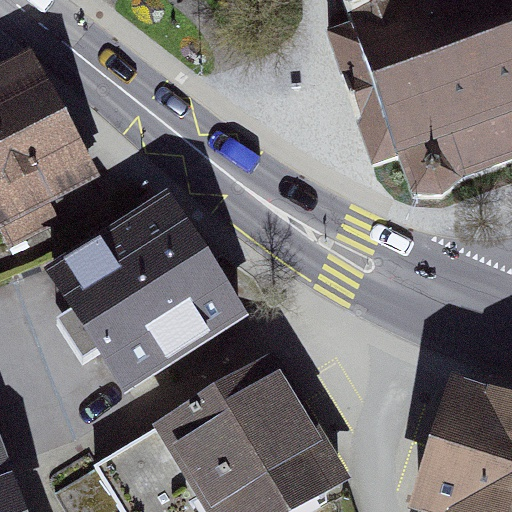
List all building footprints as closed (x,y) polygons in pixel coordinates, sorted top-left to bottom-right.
[(400,160),(415,200),(442,201),(460,183),(511,164),(511,0),(342,0),(352,29),(329,37),(373,169),(400,160)] [(38,75),(0,93),(0,241),(3,248),(99,201),(38,75)] [(162,208),(54,281),(129,393),(238,320),(162,208)] [(269,372),(74,481),(91,511),(302,511),(336,491),(269,372)] [(511,511),(511,420),(468,408),(437,511),(511,511)] [(0,511),(10,511),(0,485),(0,511)]
